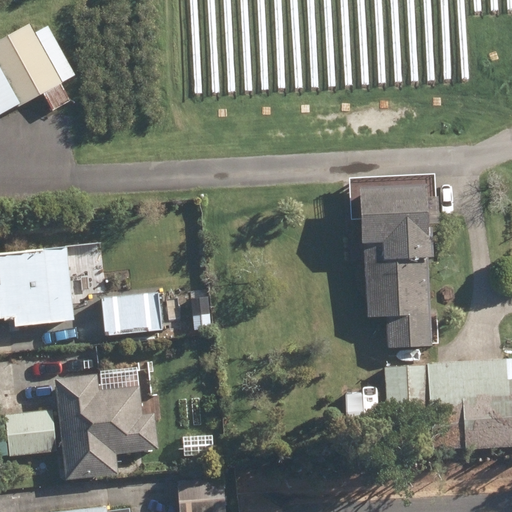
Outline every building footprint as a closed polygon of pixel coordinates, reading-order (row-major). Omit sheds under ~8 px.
[(0,114),(15,106),(16,110),(42,95),(52,113),(70,103),(60,85),(74,76),(46,28),(33,35),(27,24),(0,40),(0,114)] [(384,317),(387,352),(432,348),(426,261),(432,260),(429,226),(438,226),(436,198),(424,198),(423,185),(357,190),(366,318),(384,317)] [(196,205),(177,207),(179,233),(199,232),(196,205)] [(0,321),(13,320),(14,328),(73,322),(66,249),(0,255),(0,321)] [(101,300),(104,337),(182,331),(180,312),(159,313),(157,296),(101,300)] [(208,305),(196,307),(197,327),(210,326),(208,305)] [(383,369),(386,439),(463,436),(464,438),(511,436),(511,380),(508,381),(507,362),(426,365),(427,368),(383,369)] [(54,381),(65,481),(117,476),(115,456),(158,452),(154,414),(142,415),(139,387),(97,392),(95,375),(54,381)] [(6,416),(9,457),(56,453),(52,412),(6,416)] [(223,511),(221,477),(177,480),(178,511),(223,511)]
